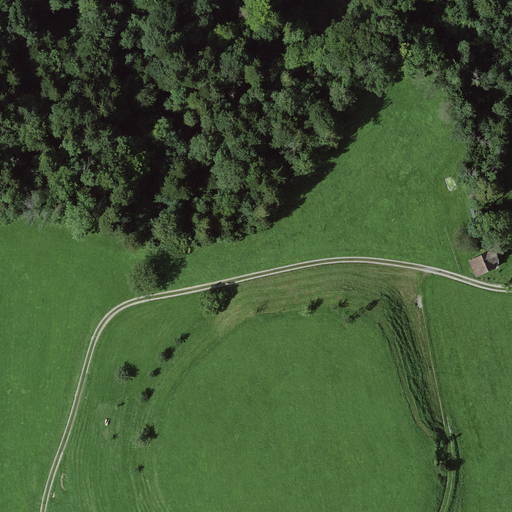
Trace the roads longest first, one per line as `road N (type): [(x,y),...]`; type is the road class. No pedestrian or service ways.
road 1 (track): [(45,511),(101,313),(360,256),(511,287)]
road 2 (track): [(431,511),(457,450),(418,270)]
